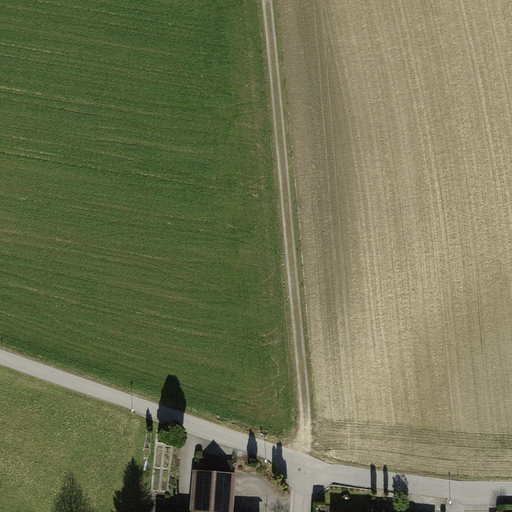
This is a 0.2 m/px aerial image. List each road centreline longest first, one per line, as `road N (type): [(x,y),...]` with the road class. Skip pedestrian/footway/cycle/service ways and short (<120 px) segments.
road 1 (track): [(268,0),(308,459)]
road 2 (residential): [(0,351),(308,459)]
road 3 (residential): [(308,459),(511,484)]
